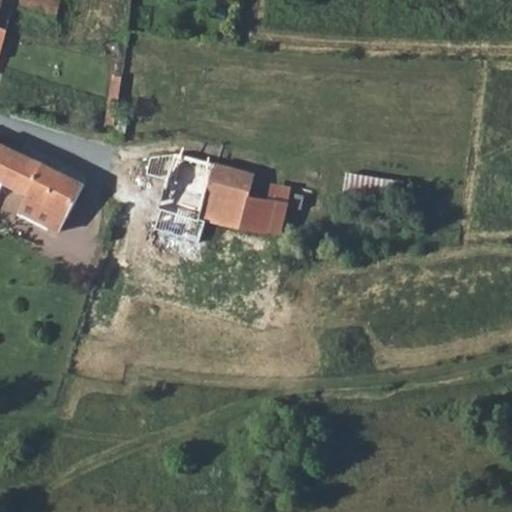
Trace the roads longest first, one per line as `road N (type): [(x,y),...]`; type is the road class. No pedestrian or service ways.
road 1 (track): [(511,358),(389,382),(289,382),(60,480),(34,511)]
road 2 (unclassified): [(0,125),(111,154),(206,150)]
